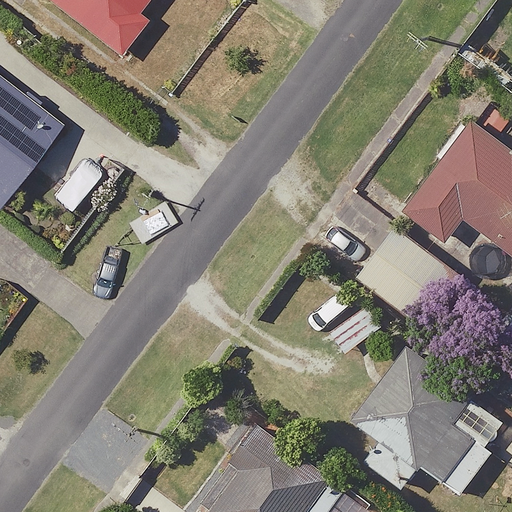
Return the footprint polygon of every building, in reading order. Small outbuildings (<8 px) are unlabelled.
[(143,0),(49,0),(116,51),(143,16),(135,11),(143,0)] [(0,197),(59,121),(0,75),(0,197)] [(511,143),(472,114),(403,206),(447,239),(464,216),(511,251),(511,143)] [(464,274),(395,223),(358,272),(427,324),(464,274)] [(368,302),(330,330),(345,350),(383,323),(368,302)] [(475,393),(406,342),(352,415),(380,437),(419,466),(475,393)] [(372,511),(377,506),(258,416),(229,455),(241,464),(207,509),(210,511),(372,511)] [(419,466),(380,437),(365,457),(404,486),(419,466)]
